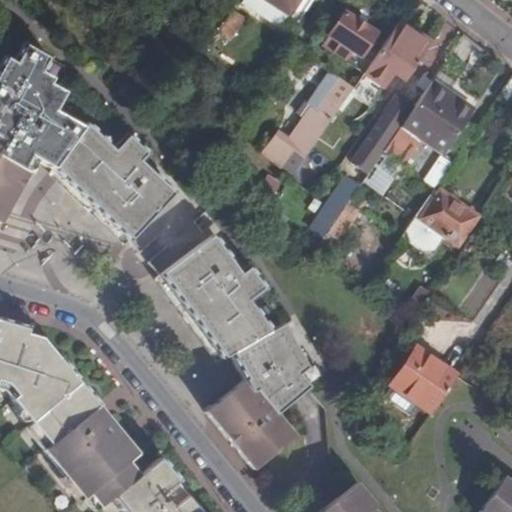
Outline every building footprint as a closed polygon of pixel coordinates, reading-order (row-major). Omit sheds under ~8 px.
[(286,14),(264,0),(243,0),(242,3),(277,26),(286,14)] [(264,0),(286,14),(289,16),(298,0),(264,0)] [(376,33),(344,12),(322,45),(363,73),(377,52),(368,46),(376,33)] [(241,21),(230,14),(218,33),(229,40),(241,21)] [(428,45),(396,24),(377,52),(363,73),(384,87),(393,73),(403,80),(428,45)] [(47,57),(8,34),(0,48),(0,218),(14,192),(26,171),(20,168),(27,155),(51,169),(128,241),(174,192),(141,161),(148,154),(126,132),(112,147),(86,123),(82,128),(53,111),(64,93),(48,84),(51,79),(39,72),(47,57)] [(334,75),(330,72),(308,103),(312,106),(334,75)] [(511,74),(496,97),(511,107),(511,74)] [(305,101),(297,113),(304,118),(288,140),(276,131),(260,152),(292,174),(303,158),(353,87),(334,75),(312,106),(308,103),(305,101)] [(403,122),(444,151),(469,114),(445,97),(447,93),(431,81),(413,107),(403,122)] [(472,110),(447,93),(445,97),(469,114),(472,110)] [(367,174),(413,107),(395,95),(383,111),(385,113),(351,163),(367,174)] [(403,122),(399,127),(441,156),(444,151),(403,122)] [(379,195),(393,177),(377,164),(362,181),(379,195)] [(335,220),(358,186),(345,178),(322,212),(335,220)] [(327,232),(338,239),(369,193),(359,186),(358,186),(335,220),(327,231),(327,232)] [(442,235),(456,244),(476,216),(457,203),(457,201),(457,200),(456,199),(456,198),(455,197),(454,196),(453,196),(452,195),(450,194),(449,194),(448,194),(447,194),(446,194),(445,194),(439,190),(437,193),(433,190),(415,216),(442,235)] [(321,201),(314,197),(308,208),(314,212),(321,201)] [(335,220),(322,212),(315,223),(327,231),(335,220)] [(432,249),(442,235),(415,216),(405,230),(409,241),(420,249),(432,249)] [(323,251),(329,254),(338,239),(327,232),(314,251),(319,255),(323,251)] [(158,275),(221,359),(228,355),(243,380),(205,412),(252,470),(293,436),(274,414),(307,387),(296,374),(305,367),(281,325),(270,330),(249,301),(265,289),(248,265),(239,271),(212,235),(158,275)] [(0,381),(5,383),(14,396),(10,399),(48,445),(41,450),(81,498),(87,493),(98,507),(112,495),(146,467),(96,406),(98,405),(60,358),(58,360),(40,338),(25,334),(27,327),(0,319),(0,381)] [(415,348),(390,385),(414,402),(430,413),(456,376),(415,348)] [(390,385),(383,395),(407,412),(414,402),(390,385)] [(178,480),(159,457),(146,467),(112,495),(125,511),(198,511),(192,504),(184,495),(175,483),(178,480)] [(374,506),(354,483),(319,511),(511,511),(511,483),(503,477),(478,511),(372,511),(370,509),(374,506)] [(195,501),(188,492),(184,495),(192,504),(195,501)]
